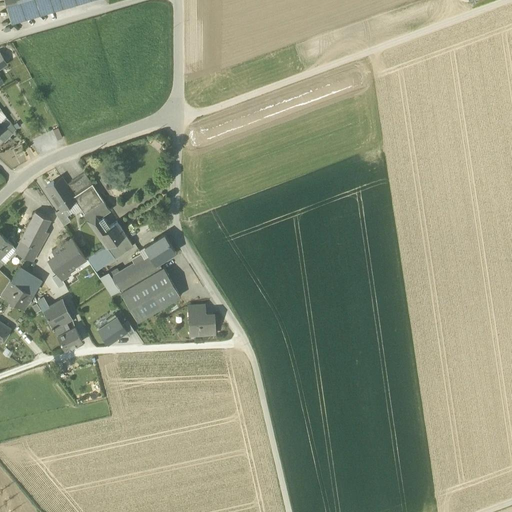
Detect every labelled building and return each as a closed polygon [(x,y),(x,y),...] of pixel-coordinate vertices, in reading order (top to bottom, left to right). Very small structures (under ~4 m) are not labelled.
[(5,0),(11,20),(81,0),(5,0)] [(8,128),(12,132),(16,129),(11,122),(6,127),(8,128)] [(50,128),(57,140),(63,137),(56,125),(50,128)] [(0,136),(5,141),(12,132),(8,128),(0,136)] [(84,172),(72,180),(65,184),(73,196),(79,192),(92,184),(84,172)] [(63,209),(75,200),(72,196),(73,196),(65,184),(63,180),(56,185),(53,181),(46,185),(61,208),(62,210),(63,209)] [(80,207),(83,212),(102,200),(92,184),(79,192),(73,196),(72,196),(75,200),(80,207)] [(67,216),(80,207),(75,200),(63,209),(67,216)] [(83,212),(90,223),(102,215),(109,210),(102,200),(83,212)] [(55,212),(63,225),(71,220),(67,216),(63,209),(62,210),(61,208),(55,212)] [(109,226),(116,221),(109,210),(102,215),(109,226)] [(35,211),(20,240),(36,247),(49,222),(49,220),(48,218),(35,211)] [(90,223),(97,233),(109,226),(102,215),(90,223)] [(116,221),(109,226),(97,233),(106,245),(124,233),(116,221)] [(0,255),(11,244),(0,233),(0,255)] [(114,257),(132,244),(124,233),(106,245),(114,257)] [(150,256),(155,263),(156,263),(154,261),(163,255),(164,257),(175,251),(164,234),(144,247),(150,256)] [(71,237),(65,241),(79,263),(86,258),(71,237)] [(38,248),(36,247),(20,240),(16,249),(15,251),(16,252),(31,260),(38,248)] [(68,271),(79,263),(65,241),(52,250),(57,257),(50,262),(58,273),(60,277),(68,271)] [(0,255),(0,259),(3,263),(4,264),(16,252),(15,251),(16,249),(11,244),(0,255)] [(93,252),(86,258),(94,270),(114,257),(106,245),(94,253),(93,252)] [(139,250),(141,253),(145,259),(150,256),(144,247),(139,250)] [(99,278),(111,295),(119,290),(120,290),(121,291),(162,267),(160,265),(158,266),(155,263),(150,256),(145,259),(141,253),(132,258),(136,264),(120,273),(112,277),(109,279),(105,274),(99,278)] [(113,260),(96,270),(99,276),(117,266),(113,260)] [(20,266),(11,281),(32,294),(42,279),(20,266)] [(120,292),(137,321),(180,295),(164,266),(120,292)] [(117,267),(108,272),(112,277),(120,273),(117,267)] [(68,271),(60,277),(62,279),(70,274),(68,271)] [(60,277),(58,273),(51,277),(58,287),(64,283),(62,279),(60,277)] [(32,295),(32,294),(11,281),(2,294),(24,308),(32,295)] [(37,302),(43,310),(49,307),(48,305),(44,297),(37,302)] [(43,310),(53,329),(62,324),(66,322),(72,319),(63,299),(49,307),(43,310)] [(188,306),(189,314),(204,313),(204,305),(188,306)] [(106,319),(108,322),(116,316),(114,313),(106,319)] [(199,330),(200,334),(214,333),(213,323),(213,313),(209,313),(204,313),(189,314),(190,331),(199,330)] [(98,328),(108,342),(125,330),(126,330),(121,323),(116,316),(108,322),(98,328)] [(127,320),(121,323),(126,330),(125,330),(129,335),(135,331),(127,320)] [(0,343),(1,344),(10,330),(0,323),(0,343)] [(57,335),(64,350),(82,341),(75,327),(70,329),(66,331),(62,324),(53,329),(57,335)]
